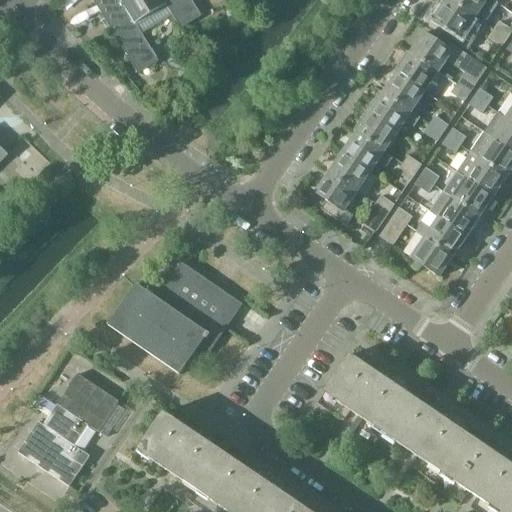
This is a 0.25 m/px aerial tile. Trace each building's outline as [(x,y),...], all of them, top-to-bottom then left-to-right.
[(136,24),(166,6),(167,5),(163,0),(93,0),(106,20),(107,19),(113,28),(111,29),(139,75),(159,63),(136,24)] [(163,0),(167,5),(166,6),(181,30),(202,18),(191,0),(163,0)] [(462,38),(475,19),(447,0),(446,0),(442,8),(439,6),(432,17),(434,19),(434,20),(462,38)] [(447,0),(475,19),(475,18),(484,24),(498,4),(492,0),(447,0)] [(511,31),(500,23),(494,31),(507,40),(511,33),(511,31)] [(502,49),(507,40),(494,31),(489,40),(502,49)] [(410,55),(438,73),(446,61),(465,74),(457,87),(470,95),(487,69),(455,48),(451,53),(424,34),(410,55)] [(410,55),(396,74),(424,93),(438,73),(410,55)] [(383,94),(411,113),(424,93),(396,74),(383,94)] [(470,95),(457,87),(452,94),(465,103),(470,95)] [(480,90),(474,98),(488,107),(493,99),(480,90)] [(411,113),(383,94),(377,102),(375,101),(367,112),(397,133),(405,122),(413,127),(419,119),(411,113)] [(483,115),(488,107),(474,98),(469,106),(483,115)] [(384,153),(397,133),(367,112),(359,123),(362,125),(356,134),(384,153)] [(436,117),(430,126),(443,135),(449,126),(436,117)] [(492,139),(511,152),(511,123),(505,119),(492,139)] [(438,142),(443,135),(430,126),(425,134),(438,142)] [(453,129),(447,138),(461,147),(467,138),(453,129)] [(484,133),(470,154),(507,178),(511,170),(511,152),(492,139),(484,133)] [(342,154),(370,173),(377,162),(386,168),(392,159),(384,153),(356,134),(342,154)] [(456,155),(461,147),(447,138),(442,146),(456,155)] [(357,193),(370,173),(342,154),(329,174),(357,193)] [(457,173),(493,198),(507,178),(470,154),(457,173)] [(409,157),(403,166),(416,175),(422,166),(409,157)] [(416,175),(403,166),(398,173),(411,182),(416,175)] [(427,169),(421,178),(434,187),(440,178),(427,169)] [(493,199),(493,198),(457,173),(443,193),(480,218),(486,208),(489,210),(495,200),(493,199)] [(357,193),(329,174),(315,194),(326,202),(321,210),(346,227),(353,216),(344,211),(357,193)] [(429,194),(434,187),(421,178),(416,186),(429,194)] [(430,213),(466,238),(480,218),(443,193),(430,213)] [(382,198),(376,206),(389,215),(394,206),(382,198)] [(375,235),(389,215),(376,206),(363,226),(375,235)] [(399,209),(394,218),(406,227),(412,218),(399,209)] [(426,237),(424,239),(453,258),(466,238),(430,213),(418,231),(426,237)] [(406,227),(394,218),(380,238),(393,246),(406,227)] [(453,258),(424,239),(411,259),(439,278),(453,258)] [(137,284),(108,326),(181,376),(201,345),(211,352),(241,307),(203,281),(205,278),(181,262),(157,298),(137,284)] [(375,374),(352,358),(349,356),(323,394),(383,435),(409,397),(385,380),(388,375),(379,369),(375,374)] [(57,404),(88,425),(98,432),(119,401),(78,374),(57,404)] [(409,397),(383,435),(442,475),(468,437),(443,420),(447,415),(438,409),(434,414),(409,397)] [(74,446),(88,425),(57,404),(43,425),(38,422),(18,452),(69,487),(90,456),(74,446)] [(137,451),(196,491),(222,453),(197,436),(201,431),(192,425),(188,429),(163,412),(137,451)] [(468,437),(442,475),(496,511),(503,511),(511,499),(511,466),(502,460),(506,455),(496,449),(493,454),(468,437)] [(196,491),(227,511),(268,511),(281,493),(256,476),(260,471),(251,465),(247,470),(222,453),(196,491)] [(268,511),(318,511),(310,506),(307,511),(281,493),(268,511)] [(511,511),(511,499),(503,511),(511,511)]
